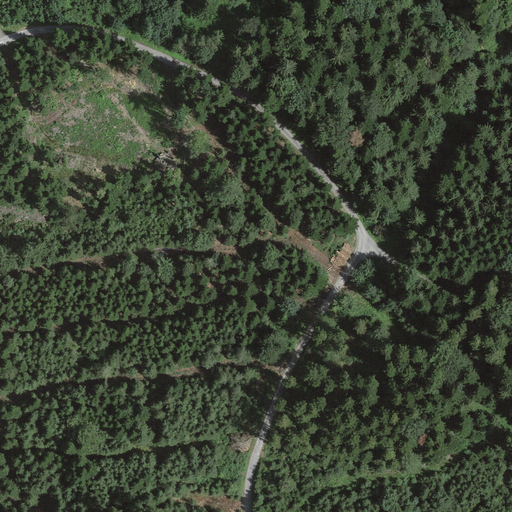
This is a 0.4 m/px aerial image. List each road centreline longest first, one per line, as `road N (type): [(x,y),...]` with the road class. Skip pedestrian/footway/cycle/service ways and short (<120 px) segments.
road 1 (track): [(118,0),(139,44),(250,100),(311,156),(388,260),(511,326)]
road 2 (track): [(369,244),(280,399),(252,472),(248,511)]
road 3 (track): [(139,44),(74,28),(0,41)]
